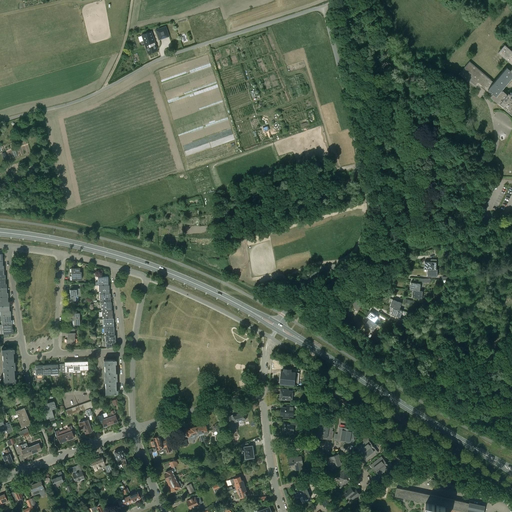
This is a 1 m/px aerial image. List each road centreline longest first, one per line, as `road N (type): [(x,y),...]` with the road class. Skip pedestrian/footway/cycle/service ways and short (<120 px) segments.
road 1 (unclassified): [(0,122),(82,99),(170,54),(323,6)]
road 2 (unclassified): [(306,279),(357,254),(369,215),(323,6)]
road 3 (primary): [(277,326),(152,266),(0,232)]
road 4 (primary): [(511,470),(277,326)]
road 5 (residential): [(133,428),(264,392)]
road 6 (residential): [(306,279),(359,305),(408,260)]
